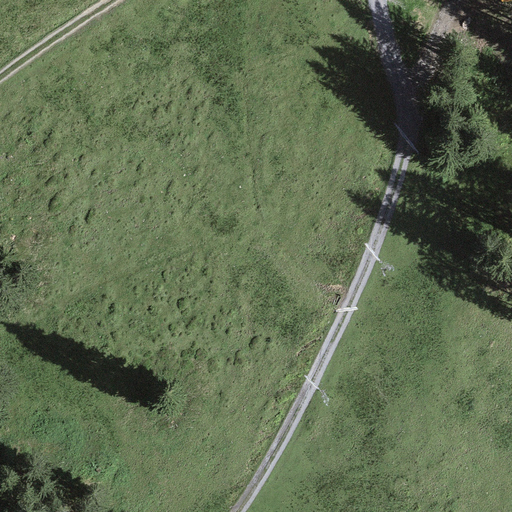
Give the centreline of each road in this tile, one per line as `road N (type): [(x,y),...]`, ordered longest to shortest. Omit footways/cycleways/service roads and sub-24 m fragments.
road 1 (track): [(377,0),(406,129),(394,183),(341,323),(234,511)]
road 2 (track): [(0,77),(111,0)]
